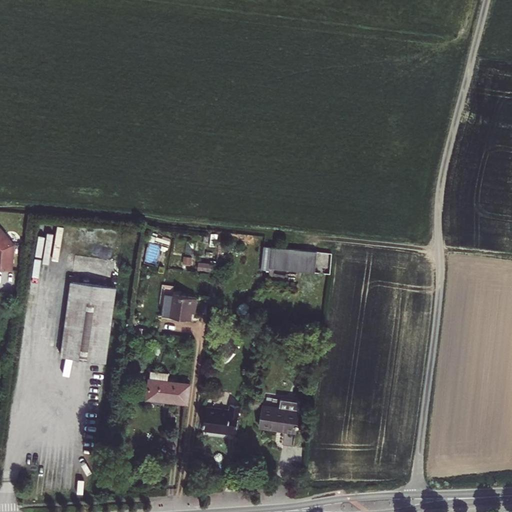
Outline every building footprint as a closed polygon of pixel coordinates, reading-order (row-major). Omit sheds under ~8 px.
[(0,268),(11,270),(14,244),(0,227),(0,268)] [(145,260),(156,265),(163,249),(151,244),(145,260)] [(272,247),(263,246),(260,270),(268,271),(272,247)] [(315,272),(317,251),(272,247),(268,271),(268,272),(273,272),(273,268),(315,272)] [(198,262),(197,270),(213,272),(214,263),(198,262)] [(71,281),(61,356),(106,362),(116,287),(71,281)] [(165,291),(162,316),(191,320),(192,312),(192,306),(195,306),(196,298),(172,295),(173,292),(165,291)] [(147,398),(188,404),(190,384),(168,381),(169,373),(151,371),(147,398)] [(282,428),(296,430),(300,401),(285,399),(284,405),(280,404),(279,408),(262,405),(259,427),(282,430),(282,428)] [(230,410),(206,407),(203,429),(228,432),(229,429),(236,430),(239,405),(231,404),(230,410)] [(64,495),(65,464),(59,464),(57,495),(64,495)]
